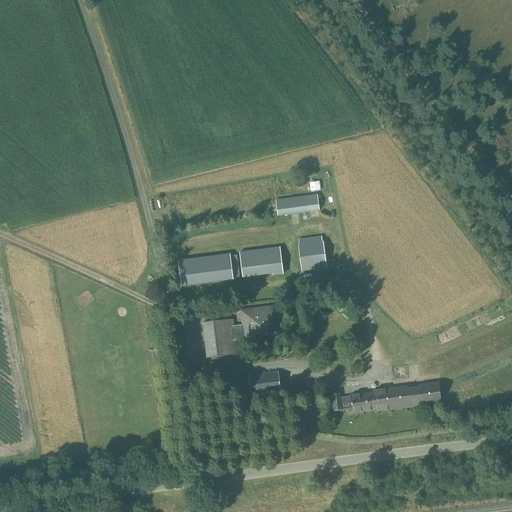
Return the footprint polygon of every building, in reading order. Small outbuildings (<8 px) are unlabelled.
[(278,185),(289,184),(289,175),(278,176),(278,185)] [(279,217),(320,212),(318,195),(276,201),(279,217)] [(324,242),(299,245),(302,273),(328,269),(324,242)] [(240,253),(243,279),(273,275),(273,277),(284,276),(280,248),(240,253)] [(178,261),(182,288),(234,281),(231,255),(178,261)] [(237,341),(243,341),(243,344),(276,340),(273,306),(240,310),(242,326),(235,327),(234,320),(202,323),(206,359),(238,355),(237,341)] [(281,395),(278,374),(249,377),(252,399),(281,395)] [(375,413),(442,404),(439,384),(420,386),(421,388),(409,390),(409,388),(372,392),(373,395),(361,397),(361,395),(351,396),(351,397),(340,399),(340,394),(332,395),(335,412),(352,409),(353,414),(375,411),(375,413)]
